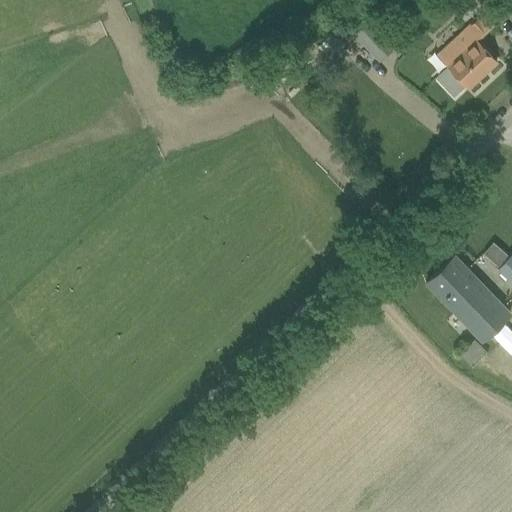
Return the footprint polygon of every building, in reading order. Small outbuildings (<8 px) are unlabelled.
[(456,57),(435,77),(453,96),(464,85),(466,88),(497,61),(477,39),(492,25),(492,26),(507,13),(495,0),(454,0),(458,8),(469,4),(480,15),(445,46),(456,57)] [(370,52),(385,36),(368,19),(352,34),(370,52)] [(495,263),(504,252),(491,241),(482,251),(495,263)] [(511,246),(494,266),(511,282),(511,246)] [(425,282),(479,338),(508,311),(454,255),(425,282)]
